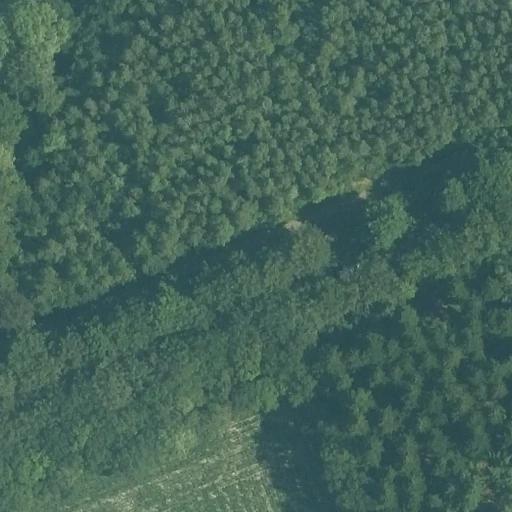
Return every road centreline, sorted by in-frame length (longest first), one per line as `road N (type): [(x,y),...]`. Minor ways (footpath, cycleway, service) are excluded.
road 1 (tertiary): [(0,416),(511,201)]
road 2 (track): [(59,391),(0,242)]
